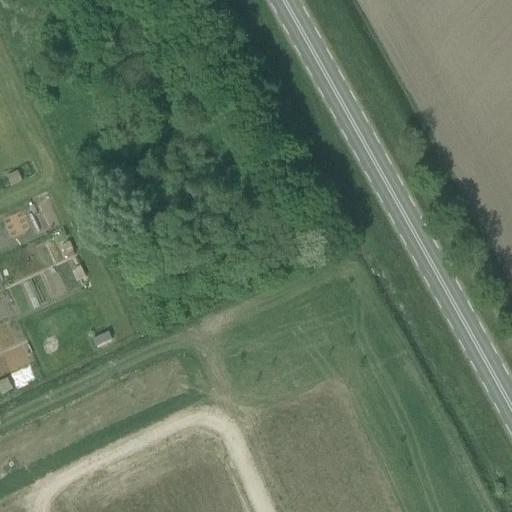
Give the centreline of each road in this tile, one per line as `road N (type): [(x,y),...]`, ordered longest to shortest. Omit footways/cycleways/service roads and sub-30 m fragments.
road 1 (primary): [(511,410),(285,0)]
road 2 (residential): [(252,511),(204,403),(21,491),(30,511)]
road 3 (track): [(0,200),(54,175),(62,157),(20,59),(8,46),(0,50)]
